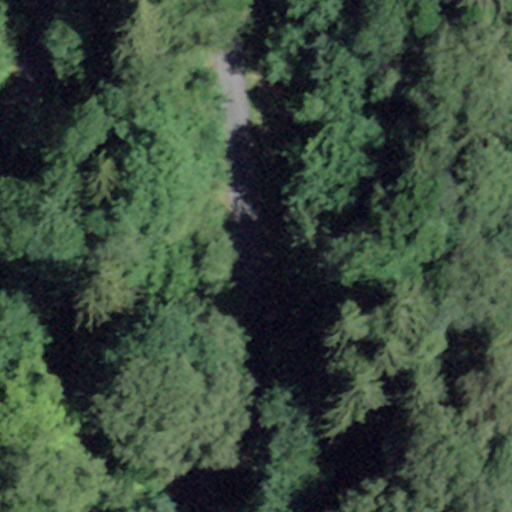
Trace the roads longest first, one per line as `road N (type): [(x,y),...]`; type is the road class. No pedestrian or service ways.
road 1 (track): [(198,511),(237,431),(257,343),(262,255),(235,0)]
road 2 (track): [(56,0),(0,172)]
